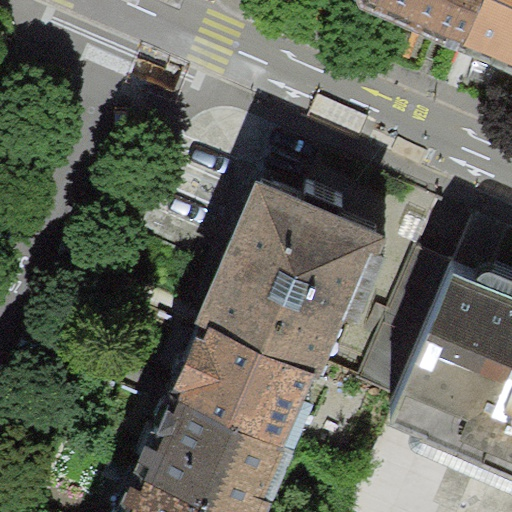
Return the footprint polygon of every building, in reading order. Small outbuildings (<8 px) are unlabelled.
[(370,0),(458,38),(473,0),(370,0)] [(511,0),(473,0),(458,38),(482,48),(511,61),(511,0)] [(301,183),(295,197),(256,179),(212,281),(199,312),(301,356),(323,307),(335,313),(371,229),(331,212),(337,198),(301,183)] [(411,246),(353,379),(391,395),(449,262),(411,246)] [(511,288),(511,290),(498,284),(449,262),(391,395),(387,405),(422,420),(421,423),(511,461),(511,288)] [(167,386),(274,432),(306,358),(301,356),(199,312),(180,355),(172,359),(169,366),(167,371),(170,379),(167,386)] [(155,398),(150,411),(153,419),(149,429),(142,426),(134,444),(131,452),(137,455),(134,461),(249,511),(262,482),(258,471),(275,432),(274,432),(167,386),(163,394),(155,398)] [(106,511),(248,511),(249,511),(134,461),(131,468),(125,465),(113,492),(120,495),(116,505),(109,508),(106,511)]
